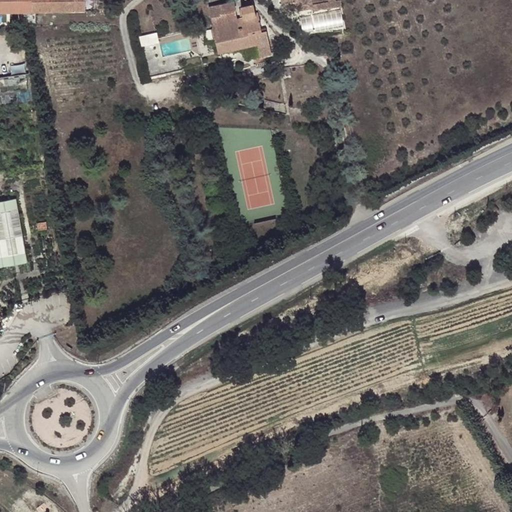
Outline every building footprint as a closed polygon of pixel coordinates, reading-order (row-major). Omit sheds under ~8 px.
[(0,0),(0,16),(16,16),(15,0),(0,0)] [(15,0),(16,16),(83,14),(83,0),(15,0)] [(280,0),(281,4),(297,1),(298,10),(313,8),(313,11),(326,9),(327,9),(342,7),(340,0),(337,0),(335,0),(327,0),(328,2),(312,4),(311,0),(280,0)] [(210,18),(220,16),(219,14),(236,10),(234,1),(208,7),(210,18)] [(257,15),(254,14),(213,22),(218,51),(258,42),(259,42),(258,35),(263,34),(262,30),(260,26),(260,22),(261,20),(260,18),(257,15)] [(259,42),(258,42),(260,55),(272,52),(266,28),(263,29),(261,20),(260,22),(260,26),(262,30),(263,34),(258,35),(259,42)] [(157,28),(139,32),(142,41),(158,37),(157,28)] [(145,58),(148,71),(149,71),(169,68),(169,70),(184,67),(183,64),(180,51),(162,55),(145,58)] [(20,198),(0,202),(0,234),(26,229),(20,198)] [(26,229),(0,234),(0,267),(33,261),(26,229)]
